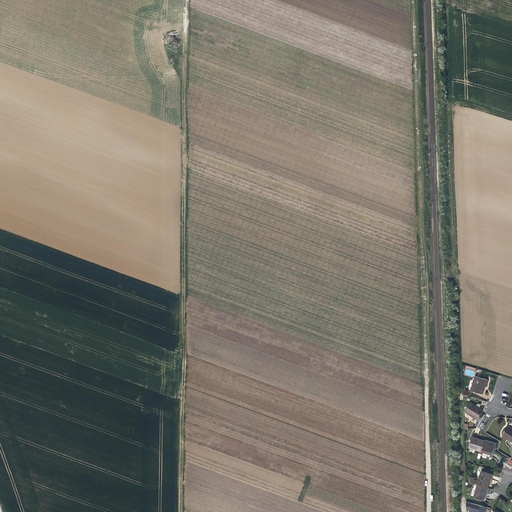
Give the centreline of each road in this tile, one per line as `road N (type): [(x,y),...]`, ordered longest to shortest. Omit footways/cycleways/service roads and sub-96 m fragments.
road 1 (track): [(428,511),(411,0)]
road 2 (track): [(185,0),(178,511)]
road 3 (track): [(463,502),(459,364)]
